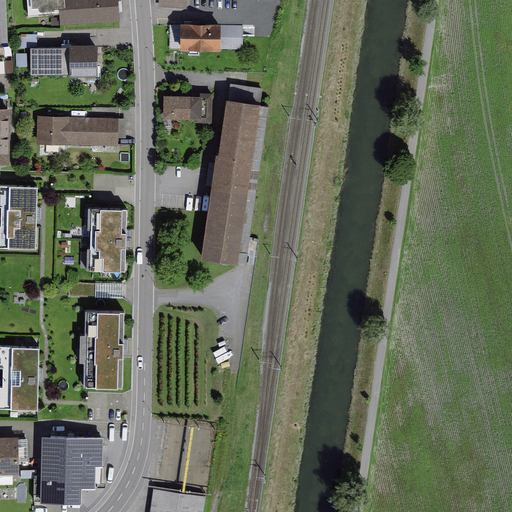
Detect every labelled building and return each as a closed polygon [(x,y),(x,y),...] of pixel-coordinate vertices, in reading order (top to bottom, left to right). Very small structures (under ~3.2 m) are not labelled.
[(0,0),(0,41),(10,41),(7,0),(0,0)] [(59,23),(120,20),(120,17),(119,0),(26,0),(28,18),(59,16),(59,23)] [(243,51),(243,26),(180,26),(180,52),(243,51)] [(96,46),(31,49),(33,76),(98,73),(96,46)] [(214,97),(165,96),(164,121),(213,123),(214,97)] [(260,106),(226,101),(203,260),(238,265),(260,106)] [(10,110),(0,109),(0,165),(10,165),(10,110)] [(118,117),(40,117),(40,143),(118,143),(118,117)] [(0,246),(35,248),(38,188),(0,186),(0,246)] [(126,209),(91,209),(91,269),(126,269),(126,209)] [(99,284),(75,284),(75,295),(99,295),(99,291),(99,284)] [(125,310),(87,310),(87,385),(125,385),(125,310)] [(38,409),(41,348),(3,346),(0,407),(38,409)] [(18,437),(0,438),(0,473),(20,473),(18,437)] [(81,504),(81,490),(95,490),(95,467),(102,467),(102,438),(81,438),(47,438),(47,504),(81,504)] [(153,487),(148,511),(200,511),(203,495),(153,487)]
